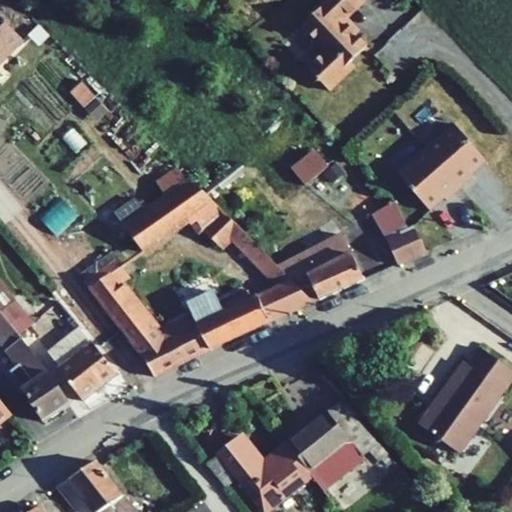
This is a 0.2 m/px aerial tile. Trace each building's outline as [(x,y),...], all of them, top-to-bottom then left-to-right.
[(346,19),(327,0),(325,0),(307,17),(309,20),(302,27),(327,52),(309,70),(329,91),(354,67),(350,62),(366,47),(354,34),(347,27),(350,24),(346,19)] [(0,62),(21,42),(0,20),(0,62)] [(484,159),(453,124),(425,149),(459,188),(473,176),(469,172),(484,159)] [(425,149),(397,174),(428,209),(442,196),(446,200),(459,188),(425,149)] [(327,167),(314,151),(277,181),(290,197),(327,167)] [(239,161),(202,190),(211,199),(247,170),(239,161)] [(324,174),(331,183),(343,173),(336,164),(324,174)] [(165,199),(187,224),(194,219),(216,205),(211,199),(202,190),(192,180),(165,199)] [(187,224),(165,199),(150,209),(173,234),(187,224)] [(115,214),(125,227),(146,212),(136,200),(115,214)] [(372,216),(397,264),(426,251),(414,226),(407,229),(394,201),(372,216)] [(243,251),(253,242),(216,205),(194,219),(223,248),(232,240),(243,251)] [(173,234),(150,209),(146,212),(125,227),(143,253),(173,234)] [(302,270),(319,300),(364,279),(341,235),(324,244),(328,253),(311,262),(313,264),(302,270)] [(253,242),(243,251),(279,288),(277,289),(289,313),(313,303),(292,282),(288,277),(278,267),(253,242)] [(328,253),(324,244),(278,267),(288,277),(292,282),(313,303),(319,300),(302,270),(313,264),(311,262),(328,253)] [(113,254),(81,275),(141,353),(154,376),(269,322),(258,298),(250,302),(245,291),(219,303),(214,293),(188,306),(193,315),(156,332),(110,275),(122,266),(113,254)] [(0,310),(19,334),(32,323),(0,284),(0,310)] [(45,421),(70,405),(48,372),(19,334),(0,310),(0,344),(31,383),(23,388),(45,421)] [(82,330),(51,354),(62,366),(58,368),(83,401),(118,375),(82,330)] [(511,378),(511,370),(481,349),(437,411),(432,407),(419,425),(459,453),(511,378)] [(0,399),(0,423),(11,414),(0,399)] [(340,401),(286,444),(311,477),(323,492),(364,458),(361,455),(367,449),(378,461),(387,453),(340,401)] [(258,467),(264,461),(244,435),(237,441),(258,467)] [(224,488),(236,479),(263,511),(267,511),(311,477),(286,444),(264,461),(258,467),(237,441),(206,464),(224,488)] [(94,511),(149,511),(138,511),(123,496),(96,461),(67,480),(94,511)]
